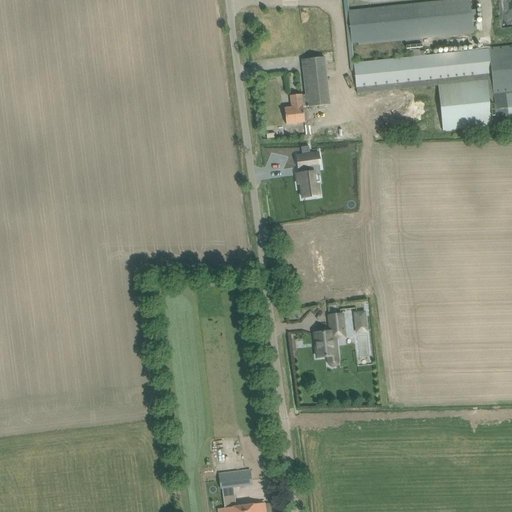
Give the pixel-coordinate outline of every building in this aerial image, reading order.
[(351,11),(349,11),(352,43),(358,42),(358,46),(405,41),(406,49),(422,47),(421,39),(473,34),(473,30),(472,19),(476,19),(475,11),(471,11),(469,0),(457,0),(363,10),(353,11),(353,10),(351,10),(351,11)] [(413,56),(353,62),(357,90),(357,94),(438,86),(443,131),(497,125),(511,123),(511,46),(489,49),(474,50),(425,55),(424,51),(420,52),(419,50),(413,51),(413,56)] [(292,108),(284,108),(286,124),(305,122),(303,107),(307,106),(307,107),(330,105),(325,57),(302,60),(306,95),(302,95),(302,94),(301,94),(290,96),(292,108)] [(312,169),(291,172),(292,183),(295,183),(297,197),(317,194),(316,182),(313,183),(312,169)] [(344,219),(318,222),(326,289),(336,288),(351,286),(344,219)] [(353,312),(355,334),(367,333),(365,311),(353,312)] [(338,361),(335,333),(344,332),(342,315),(329,316),(330,332),(314,334),(317,358),(327,357),(328,362),(328,364),(331,366),(333,367),(336,366),(338,363),(338,361)] [(250,470),(217,474),(219,489),(222,489),(225,508),(218,509),(218,511),(275,511),(274,503),(265,504),(265,503),(236,507),(233,487),(252,485),(250,470)]
